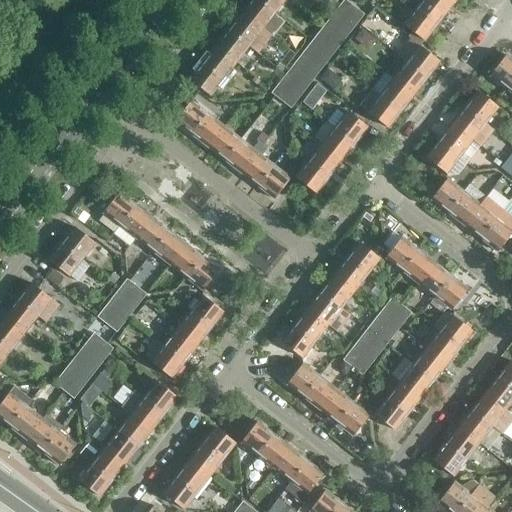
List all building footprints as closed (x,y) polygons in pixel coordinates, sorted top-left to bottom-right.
[(262,30),(275,13),(257,0),(251,0),(241,14),(262,30)] [(257,0),(275,13),(284,0),(257,0)] [(354,8),(344,0),(339,7),(349,14),(354,8)] [(437,24),(450,8),(440,0),(423,0),(417,8),(437,24)] [(349,14),(339,7),(335,13),(344,20),(349,14)] [(364,15),(354,8),(349,14),(358,22),(364,15)] [(424,41),(437,24),(417,8),(403,25),(424,41)] [(344,20),(335,13),(330,19),(339,26),(344,20)] [(249,46),(262,30),(241,14),(228,30),(249,46)] [(358,22),(349,14),(344,20),(354,28),(358,22)] [(339,26),(330,19),(325,25),(334,33),(339,26)] [(354,28),(344,20),(339,26),(349,34),(354,28)] [(334,33),(325,25),(320,31),(330,39),(334,33)] [(349,34),(339,26),(334,33),(344,40),(349,34)] [(236,62),(249,46),(228,30),(216,46),(236,62)] [(330,39),(320,31),(315,37),(325,45),(330,39)] [(344,40),(334,33),(330,39),(339,46),(344,40)] [(325,45),(315,37),(310,44),(320,51),(325,45)] [(339,46),(330,39),(325,45),(334,52),(339,46)] [(320,51),(310,44),(306,50),(315,57),(320,51)] [(334,52),(325,45),(320,51),(329,59),(334,52)] [(210,96),(236,62),(216,46),(190,80),(210,96)] [(426,79),(440,62),(419,46),(406,63),(426,79)] [(315,57),(306,50),(301,56),(310,63),(315,57)] [(329,59),(320,51),(315,57),(325,65),(329,59)] [(310,63),(301,56),(296,62),(305,70),(310,63)] [(506,90),(511,82),(511,61),(505,56),(489,77),(506,90)] [(325,65),(315,57),(310,63),(320,71),(325,65)] [(301,76),(305,70),(296,62),(286,75),(296,82),(301,76)] [(320,71),(310,63),(305,70),(315,77),(320,71)] [(414,95),(426,79),(406,63),(393,79),(414,95)] [(315,77),(305,70),(301,76),(310,83),(315,77)] [(296,82),(286,75),(281,81),(291,88),(296,82)] [(310,83),(301,76),(296,82),(305,89),(310,83)] [(401,111),(414,95),(393,79),(380,95),(401,111)] [(291,88),(281,81),(277,87),(286,94),(291,88)] [(305,89),(296,82),(291,88),(301,96),(305,89)] [(286,94),(277,87),(272,93),(281,101),(286,94)] [(301,96),(291,88),(286,94),(296,102),(301,96)] [(485,124),(498,108),(477,92),(464,108),(485,124)] [(296,102),(286,94),(281,101),(291,108),(296,102)] [(388,128),(401,111),(380,95),(367,112),(388,128)] [(224,127),(191,101),(175,121),(208,148),(224,127)] [(472,141),(485,124),(464,108),(451,125),(472,141)] [(355,145),(368,128),(347,112),(334,129),(355,145)] [(459,157),(472,141),(451,125),(439,141),(459,157)] [(224,160),(240,140),(224,127),(208,148),(224,160)] [(342,161),(355,145),(334,129),(321,145),(342,161)] [(241,173),(257,153),(240,140),(224,160),(241,173)] [(446,174),(459,157),(439,141),(425,158),(446,174)] [(329,177),(342,161),(321,145),(309,161),(329,177)] [(257,186),(273,166),(257,153),(241,173),(257,186)] [(316,194),(329,177),(309,161),(296,178),(316,194)] [(274,199),(290,179),(273,166),(257,186),(274,199)] [(448,213),(464,192),(447,179),(431,200),(448,213)] [(120,226),(136,205),(119,192),(103,213),(120,226)] [(464,225),(480,205),(464,192),(448,213),(464,225)] [(136,239),(152,218),(136,205),(120,226),(136,239)] [(480,238),(496,218),(480,205),(464,225),(480,238)] [(153,252),(169,231),(152,218),(136,239),(153,252)] [(497,251),(511,232),(511,230),(496,218),(480,238),(497,251)] [(82,260),(95,243),(74,227),(61,244),(82,260)] [(169,264),(185,244),(169,231),(153,252),(169,264)] [(402,271),(418,251),(401,238),(385,258),(402,271)] [(366,276),(380,259),(359,243),(346,260),(366,276)] [(69,276),(82,260),(61,244),(48,260),(69,276)] [(186,277),(202,257),(185,244),(169,264),(186,277)] [(418,284),(434,263),(418,251),(402,271),(418,284)] [(202,290),(219,270),(202,257),(186,277),(202,290)] [(354,292),(366,276),(346,260),(333,276),(354,292)] [(435,296),(451,276),(434,263),(418,284),(435,296)] [(341,308),(354,292),(333,276),(320,292),(341,308)] [(451,310),(467,289),(451,276),(435,296),(451,310)] [(136,287),(130,282),(127,279),(122,286),(131,293),(136,287)] [(38,316),(51,299),(31,283),(17,300),(38,316)] [(131,293),(122,286),(117,292),(127,299),(131,293)] [(146,294),(136,287),(131,293),(141,301),(146,294)] [(127,299),(117,292),(112,298),(122,306),(127,299)] [(328,325),(341,308),(320,292),(308,309),(328,325)] [(141,301),(131,293),(127,299),(136,307),(141,301)] [(210,329),(224,312),(203,296),(190,313),(210,329)] [(122,306),(112,298),(107,304),(117,312),(122,306)] [(401,305),(392,298),(387,304),(396,312),(401,305)] [(136,307),(127,299),(122,306),(131,313),(136,307)] [(25,332),(38,316),(17,300),(5,316),(25,332)] [(117,312),(107,304),(103,310),(112,318),(117,312)] [(396,312),(387,304),(382,310),(392,318),(396,312)] [(411,313),(401,305),(396,312),(406,319),(411,313)] [(131,313),(122,306),(117,312),(127,319),(131,313)] [(315,341),(328,325),(308,309),(295,325),(315,341)] [(112,318),(103,310),(97,317),(107,324),(112,318)] [(392,318),(382,310),(377,317),(387,324),(392,318)] [(127,319),(117,312),(112,318),(122,325),(127,319)] [(406,319),(396,312),(392,318),(401,325),(406,319)] [(198,345),(210,329),(190,313),(177,329),(198,345)] [(459,348),(473,331),(452,315),(439,332),(459,348)] [(0,339),(12,349),(25,332),(5,316),(0,322),(0,339)] [(387,324),(377,317),(372,323),(382,330),(387,324)] [(122,325),(112,318),(107,324),(117,332),(122,325)] [(401,325),(392,318),(387,324),(396,332),(401,325)] [(382,330),(372,323),(368,329),(377,336),(382,330)] [(396,332),(387,324),(382,330),(391,338),(396,332)] [(302,358),(315,341),(295,325),(281,342),(302,358)] [(185,361),(198,345),(177,329),(164,345),(185,361)] [(377,336),(368,329),(363,335),(372,343),(377,336)] [(391,338),(382,330),(377,336),(386,344),(391,338)] [(447,365),(459,348),(439,332),(426,349),(447,365)] [(103,341),(93,334),(88,340),(98,348),(103,341)] [(372,343),(363,335),(358,341),(367,349),(372,343)] [(386,344),(377,336),(372,343),(382,350),(386,344)] [(0,364),(12,349),(0,339),(0,364)] [(98,348),(88,340),(84,346),(93,354),(98,348)] [(113,349),(106,344),(103,341),(98,348),(108,355),(113,349)] [(367,349),(358,341),(353,348),(363,355),(367,349)] [(382,350),(372,343),(367,349),(377,356),(382,350)] [(172,378),(185,361),(164,345),(151,362),(172,378)] [(93,354),(84,346),(79,352),(89,360),(93,354)] [(108,355),(98,348),(93,354),(103,361),(108,355)] [(363,355),(353,348),(348,354),(358,361),(363,355)] [(377,356),(367,349),(363,355),(372,362),(377,356)] [(434,381),(447,365),(426,349),(413,365),(434,381)] [(89,360),(79,352),(74,358),(84,366),(89,360)] [(103,361),(93,354),(89,360),(98,367),(103,361)] [(358,361),(348,354),(343,360),(353,368),(358,361)] [(372,362),(363,355),(358,361),(367,369),(372,362)] [(84,366),(74,358),(69,364),(79,372),(84,366)] [(98,367),(89,360),(84,366),(93,373),(98,367)] [(367,369),(358,361),(353,368),(362,375),(367,369)] [(511,389),(511,362),(510,361),(497,378),(511,389)] [(79,372),(69,364),(65,370),(74,378),(79,372)] [(303,397),(319,377),(302,364),(286,384),(303,397)] [(421,397),(434,381),(413,365),(400,381),(421,397)] [(93,373),(84,366),(79,372),(89,379),(93,373)] [(74,378),(65,370),(60,377),(70,384),(74,378)] [(89,379),(79,372),(74,378),(84,385),(89,379)] [(70,384),(60,377),(55,383),(65,391),(70,384)] [(320,410),(336,390),(319,377),(303,397),(320,410)] [(84,385),(74,378),(70,384),(79,391),(84,385)] [(505,410),(511,400),(511,389),(497,378),(484,394),(505,410)] [(164,414),(177,397),(157,381),(144,398),(164,414)] [(408,414),(421,397),(400,381),(388,398),(408,414)] [(79,391),(70,384),(65,391),(74,398),(79,391)] [(336,423),(352,402),(336,390),(320,410),(336,423)] [(0,418),(10,427),(26,406),(9,393),(0,404),(0,418)] [(492,427),(505,410),(484,394),(471,411),(492,427)] [(151,430),(164,414),(144,398),(131,414),(151,430)] [(395,431),(408,414),(388,398),(374,415),(395,431)] [(353,436),(369,416),(352,402),(336,423),(353,436)] [(26,439),(43,418),(26,406),(10,427),(26,439)] [(479,443),(492,427),(471,411),(459,427),(479,443)] [(138,447),(151,430),(131,414),(118,431),(138,447)] [(43,452),(59,431),(43,418),(26,439),(43,452)] [(258,456),(274,435),(257,422),(241,442),(258,456)] [(184,510),(235,443),(215,427),(163,493),(184,510)] [(466,459),(479,443),(459,427),(446,443),(466,459)] [(59,465),(76,444),(59,431),(43,452),(59,465)] [(126,463),(138,447),(118,431),(105,447),(126,463)] [(274,468),(290,448),(274,435),(258,456),(274,468)] [(453,476),(466,459),(446,443),(433,460),(453,476)] [(113,480),(126,463),(105,447),(92,464),(113,480)] [(290,481),(306,461),(290,448),(274,468),(290,481)] [(307,494),(323,474),(306,461),(290,481),(307,494)] [(100,497),(113,480),(92,464),(79,481),(100,497)] [(450,511),(457,511),(471,495),(454,482),(438,502),(450,511)] [(310,511),(335,511),(342,504),(325,490),(309,511),(310,511)] [(483,511),(487,508),(471,495),(457,511),(483,511)] [(255,511),(243,502),(235,511),(255,511)]
